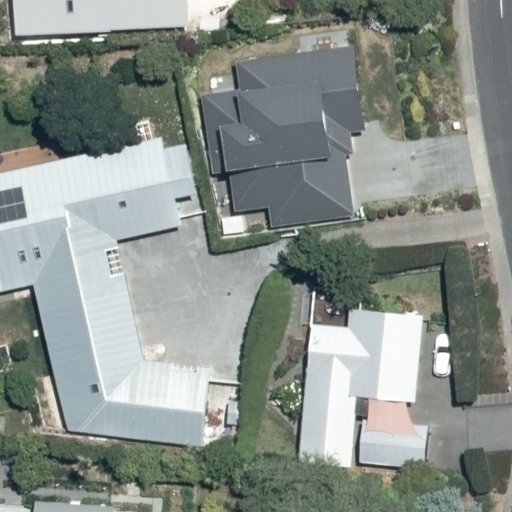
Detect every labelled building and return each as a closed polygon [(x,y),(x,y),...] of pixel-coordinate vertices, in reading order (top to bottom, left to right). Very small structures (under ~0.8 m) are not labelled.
[(0,0),(0,29),(116,27),(115,0),(0,0)] [(203,92),(205,101),(210,135),(222,134),(235,210),(267,205),(271,229),(362,214),(352,153),(346,154),(339,113),(365,109),(355,49),(240,69),(243,86),(203,92)] [(0,293),(34,286),(66,431),(219,436),(221,365),(148,363),(122,242),(179,230),(175,199),(192,197),(189,142),(160,142),(156,118),(44,135),(46,148),(0,154),(0,293)] [(352,322),(310,321),(307,460),(355,461),(356,398),(420,399),(422,311),(352,310),(352,322)] [(363,422),(364,463),(431,461),(430,421),(363,422)] [(136,511),(137,510),(106,509),(107,492),(38,488),(36,511),(136,511)]
